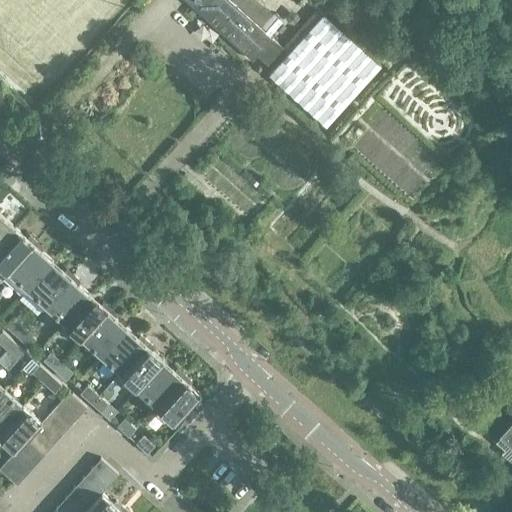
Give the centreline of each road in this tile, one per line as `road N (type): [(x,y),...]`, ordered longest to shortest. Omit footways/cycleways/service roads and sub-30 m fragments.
road 1 (tertiary): [(255,372),(0,138)]
road 2 (residential): [(14,507),(93,421),(157,477),(255,372)]
road 3 (tertiary): [(414,511),(255,372)]
